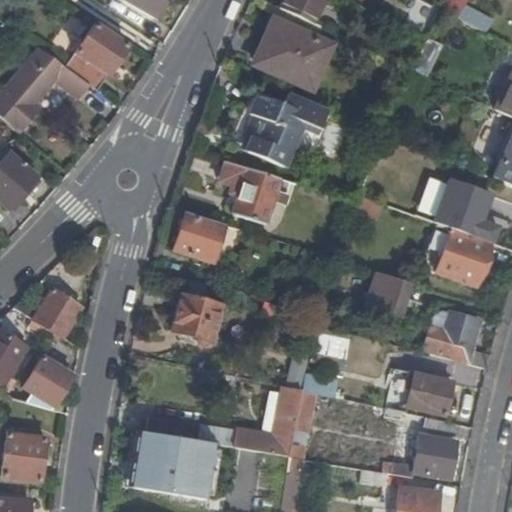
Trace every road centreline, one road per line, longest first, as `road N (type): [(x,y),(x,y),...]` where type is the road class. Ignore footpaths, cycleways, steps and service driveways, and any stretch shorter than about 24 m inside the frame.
road 1 (residential): [(79,511),(132,217),(125,177)]
road 2 (residential): [(125,177),(218,0)]
road 3 (residential): [(0,275),(74,209),(125,177)]
road 4 (residential): [(511,375),(494,430),(484,511)]
